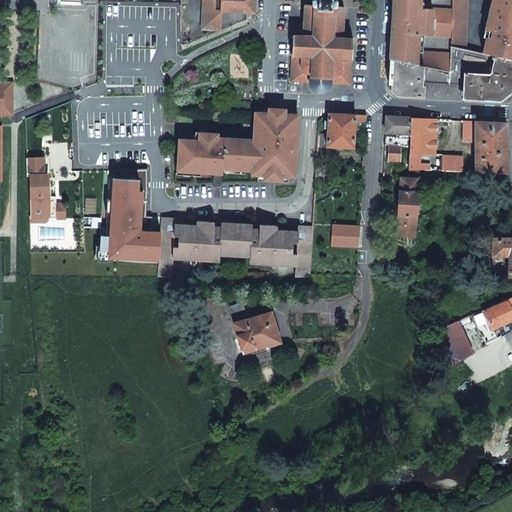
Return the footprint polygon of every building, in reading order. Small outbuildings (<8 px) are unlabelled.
[(202,0),(201,29),(220,30),(221,11),(221,0),(202,0)] [(221,0),(221,11),(254,12),(254,0),(221,0)] [(290,35),(289,57),(292,57),(291,81),(303,82),(303,81),(309,82),(309,84),(310,86),(312,88),(315,91),(319,92),(323,92),(327,90),(329,88),(330,86),(331,83),(339,83),(339,84),(350,84),(351,61),(349,60),(350,38),(341,38),(344,7),(337,7),(337,2),(336,1),(332,0),(312,0),(312,5),(305,4),(303,36),(290,35)] [(451,46),(451,54),(418,53),(419,45),(419,35),(452,37),(452,10),(421,9),(421,0),(393,0),(392,25),(391,33),(391,43),(390,59),(389,76),(392,76),(392,83),(392,88),(397,95),(424,96),(425,86),(424,85),(423,85),(423,80),(430,81),(430,82),(436,82),(436,83),(463,85),(462,99),(500,102),(508,94),(511,89),(511,59),(496,56),(486,54),(466,50),(451,46)] [(467,0),(452,0),(452,10),(452,37),(451,46),(466,50),(467,0)] [(490,38),(511,43),(511,0),(493,0),(487,37),(490,38)] [(498,48),(511,51),(511,43),(490,38),(486,54),(496,56),(498,48)] [(511,51),(498,48),(496,56),(511,59),(511,51)] [(11,82),(0,82),(0,89),(3,90),(3,106),(0,105),(0,113),(10,114),(11,82)] [(511,89),(508,94),(500,102),(505,98),(511,92),(511,89)] [(295,176),(298,115),(284,114),(276,123),(270,113),(256,112),(255,119),(255,122),(254,140),(217,138),(218,134),(200,133),(199,140),(180,139),(178,167),(183,168),(183,171),(215,171),(215,166),(223,166),(252,167),(252,174),(265,175),(282,176),(295,176)] [(284,114),(270,113),(276,123),(284,114)] [(319,134),(319,147),(354,149),(355,121),(355,115),(328,113),(328,120),(324,120),(324,128),(327,129),(327,134),(319,134)] [(387,116),(385,132),(385,145),(389,145),(401,146),(410,147),(411,137),(411,134),(411,118),(387,116)] [(421,170),(421,155),(435,155),(436,120),(411,118),(411,134),(411,137),(410,147),(409,169),(421,170)] [(464,121),(464,142),(475,143),(475,122),(464,121)] [(475,143),(475,173),(508,174),(507,123),(475,122),(475,143)] [(389,145),(389,161),(400,161),(401,146),(389,145)] [(443,155),(442,171),(462,172),(463,156),(443,155)] [(31,176),(31,217),(28,217),(28,222),(47,222),(49,220),(49,219),(49,217),(49,215),(56,215),(56,203),(56,196),(48,196),(48,175),(45,175),(45,161),(34,161),(25,161),(25,176),(31,176)] [(317,165),(316,180),(324,180),(325,165),(317,165)] [(147,167),(111,168),(107,229),(98,229),(97,257),(105,257),(105,261),(159,263),(162,217),(153,216),(147,216),(148,200),(147,167)] [(400,176),(400,191),(398,216),(399,216),(398,235),(415,236),(416,217),(418,192),(418,177),(400,176)] [(61,203),(56,203),(56,215),(49,215),(49,217),(49,219),(66,218),(66,207),(61,203)] [(159,263),(158,276),(172,277),(174,258),(175,225),(176,218),(162,217),(159,263)] [(235,255),(237,224),(221,223),(221,227),(214,227),(214,222),(198,221),(198,226),(190,225),(189,259),(220,260),(220,254),(235,255)] [(253,225),(237,224),(235,255),(251,256),(250,262),(280,264),(282,229),(276,229),(276,225),(260,224),(260,230),(253,229),(253,225)] [(174,258),(189,259),(190,225),(175,225),(174,258)] [(296,265),(295,276),(309,277),(309,275),(312,226),(298,225),(298,231),(296,265)] [(333,225),(332,245),(359,247),(360,226),(333,225)] [(298,231),(282,229),(280,264),(296,265),(298,231)] [(508,256),(507,277),(511,277),(511,236),(494,237),(493,257),(508,256)] [(511,297),(483,311),(492,330),(511,321),(511,297)] [(269,344),(269,346),(280,342),(271,312),(248,319),(243,302),(229,306),(235,323),(244,352),(269,344)] [(434,332),(447,368),(473,352),(460,320),(434,332)]
